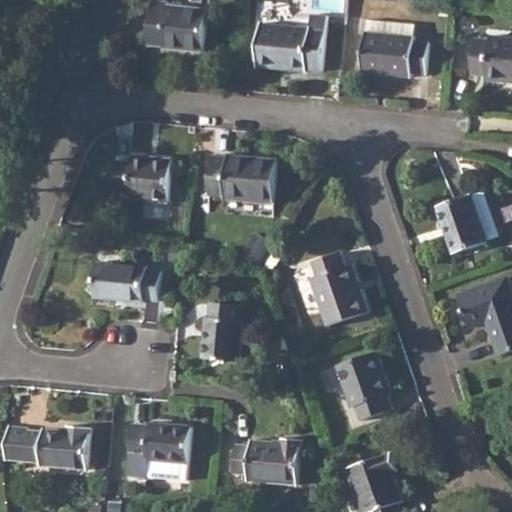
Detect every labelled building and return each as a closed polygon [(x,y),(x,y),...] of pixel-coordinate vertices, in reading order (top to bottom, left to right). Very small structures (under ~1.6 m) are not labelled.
[(153,0),(150,43),(164,44),(165,46),(205,50),(209,7),(169,3),(169,0),(153,0)] [(263,20),(259,65),(308,70),(309,67),(323,69),(329,14),(313,12),(312,24),(263,20)] [(368,29),(364,70),(414,75),(415,70),(429,71),(431,41),(417,39),(417,34),(368,29)] [(476,36),(473,71),(488,73),(487,77),(511,79),(511,35),(492,33),(491,38),(476,36)] [(118,158),(116,189),(130,190),(130,197),(169,201),(173,156),(134,152),(132,159),(118,158)] [(213,153),(211,193),(225,194),(225,197),(274,202),(278,157),(229,153),(229,155),(213,153)] [(487,189),(440,206),(456,251),(502,235),(487,189)] [(265,262),(277,240),(260,231),(248,252),(265,262)] [(319,273),(311,276),(328,323),(370,309),(354,262),(347,264),(343,251),(314,260),(319,273)] [(99,260),(95,295),(145,301),(145,298),(162,299),(163,269),(149,268),(148,264),(99,260)] [(511,284),(509,275),(460,293),(471,324),(487,319),(499,353),(511,348),(511,284)] [(208,314),(205,355),(240,358),(244,317),(240,317),(242,303),(213,300),(211,314),(208,314)] [(378,350),(338,363),(354,406),(357,405),(362,419),(395,407),(391,393),(393,392),(378,350)] [(6,421),(3,456),(43,459),(43,462),(89,466),(93,425),(69,423),(69,429),(46,426),(46,429),(30,428),(30,423),(6,421)] [(134,423),(130,470),(188,476),(192,424),(151,421),(151,424),(134,423)] [(236,441),(234,470),(249,472),(248,479),(298,483),(303,438),(283,437),(283,441),(253,438),(252,443),(236,441)] [(392,449),(349,464),(366,511),(368,511),(371,511),(370,511),(402,511),(399,502),(404,500),(393,470),(398,468),(392,449)]
